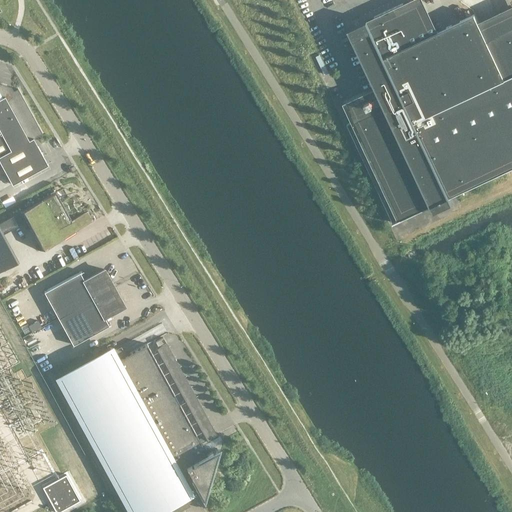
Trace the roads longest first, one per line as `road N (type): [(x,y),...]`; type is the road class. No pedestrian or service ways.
road 1 (unclassified): [(300,491),(30,52),(16,37),(0,36)]
road 2 (unclassified): [(511,468),(219,0)]
